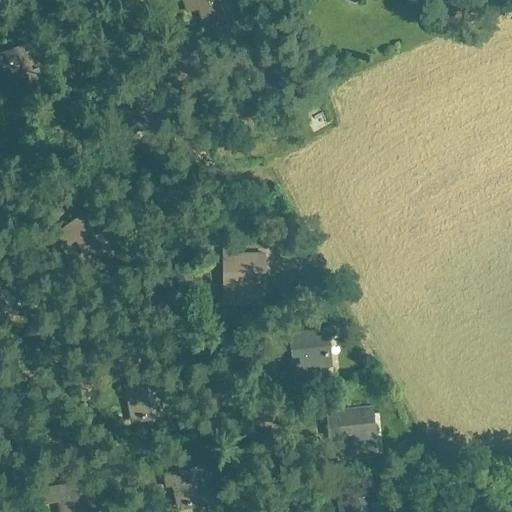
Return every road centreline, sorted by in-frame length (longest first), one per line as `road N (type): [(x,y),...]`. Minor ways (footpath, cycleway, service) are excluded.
road 1 (track): [(272,511),(266,441),(191,306)]
road 2 (unknown): [(191,306),(37,349),(0,369)]
